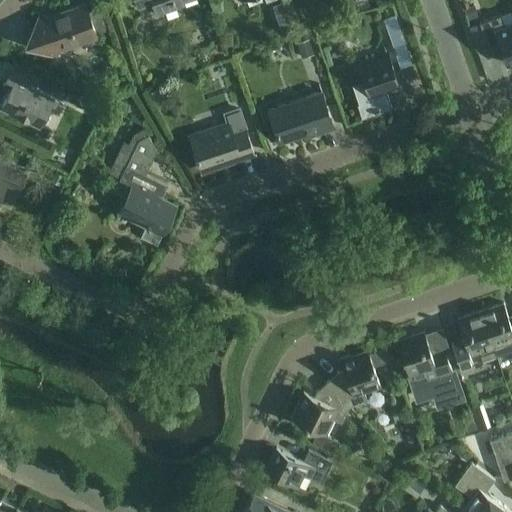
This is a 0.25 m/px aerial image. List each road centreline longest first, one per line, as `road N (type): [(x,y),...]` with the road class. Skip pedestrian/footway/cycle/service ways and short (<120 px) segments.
road 1 (residential): [(0,249),(134,308),(152,299),(204,205),(470,113)]
road 2 (residential): [(215,511),(305,350),(364,320),(511,269)]
road 3 (residential): [(511,225),(470,113)]
